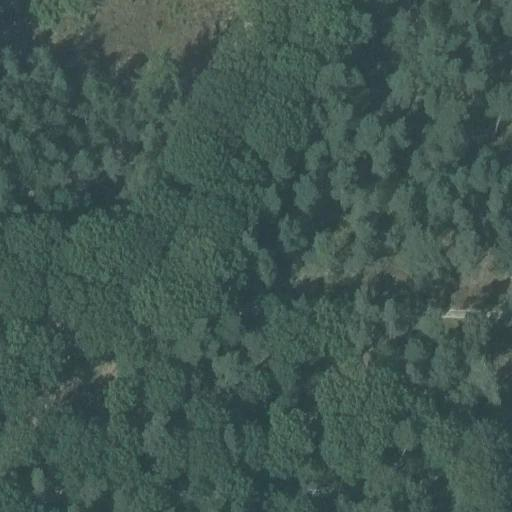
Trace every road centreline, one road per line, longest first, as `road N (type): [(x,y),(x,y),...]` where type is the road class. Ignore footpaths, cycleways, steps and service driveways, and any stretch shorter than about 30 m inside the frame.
road 1 (track): [(0,492),(126,500),(511,493)]
road 2 (track): [(344,0),(160,307)]
road 3 (track): [(160,307),(511,316)]
road 4 (track): [(0,302),(160,307)]
